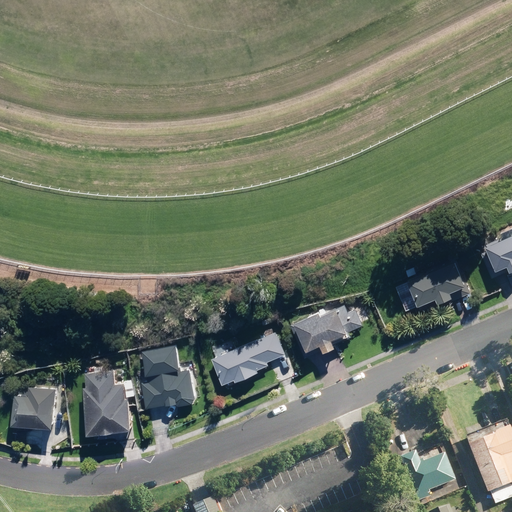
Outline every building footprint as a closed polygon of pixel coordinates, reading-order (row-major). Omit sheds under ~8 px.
[(493,275),(511,267),(511,232),(488,243),(489,245),(481,249),(493,275)] [(468,282),(458,258),(410,278),(411,279),(397,285),(408,309),(421,304),(420,302),(438,295),(440,300),(455,294),(453,289),(468,282)] [(323,309),(292,322),(307,355),(326,347),(327,348),(338,344),(337,340),(353,334),(351,330),(365,324),(358,307),(350,310),(347,303),(324,312),(323,309)] [(287,353),(278,330),(213,356),(224,382),(236,378),(237,380),(260,370),(259,368),(270,364),(269,360),(287,353)] [(178,343),(144,349),(149,373),(151,380),(143,381),(148,406),(169,402),(168,403),(179,402),(181,404),(195,402),(198,397),(191,368),(182,370),(182,367),(178,343)] [(90,431),(135,426),(131,395),(129,395),(128,384),(127,384),(127,380),(118,381),(116,368),(86,371),(88,385),(85,385),(90,431)] [(37,394),(17,393),(15,422),(56,424),(58,386),(37,385),(37,394)] [(496,435),(469,445),(488,493),(511,483),(511,429),(510,426),(496,431),(496,435)] [(416,452),(401,457),(418,502),(431,497),(429,490),(455,481),(445,453),(420,463),(416,452)] [(193,506),(195,511),(220,511),(214,498),(206,501),(193,506)]
